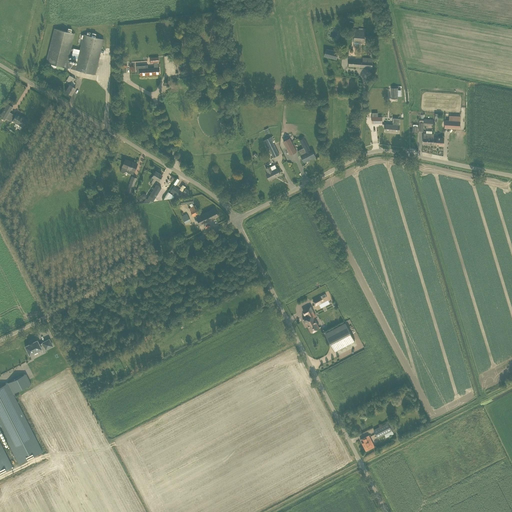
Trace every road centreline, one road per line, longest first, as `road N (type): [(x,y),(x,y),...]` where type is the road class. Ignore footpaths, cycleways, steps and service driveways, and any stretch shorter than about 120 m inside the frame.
road 1 (unclassified): [(386,511),(234,220)]
road 2 (unclassified): [(234,220),(371,152),(511,175)]
road 3 (unclassified): [(234,220),(208,191),(0,66)]
road 4 (track): [(511,384),(268,511)]
road 5 (unclassified): [(0,340),(234,220)]
